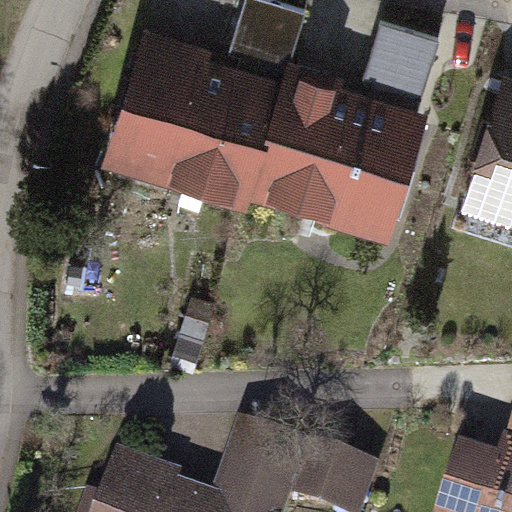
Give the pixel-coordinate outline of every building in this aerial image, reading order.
[(312,10),(276,0),(245,0),(234,41),(298,59),(312,10)] [(450,44),(390,24),(373,75),(433,94),(450,44)] [(253,185),(287,63),(155,26),(118,156),(250,193),(253,185)] [(287,63),(253,185),(382,221),(417,99),(287,63)] [(511,82),(475,193),(511,205),(511,82)] [(225,489),(289,511),(367,511),(380,477),(247,429),(225,489)] [(511,511),(511,462),(473,451),(455,511),(511,511)] [(289,511),(225,489),(128,453),(106,511),(289,511)]
